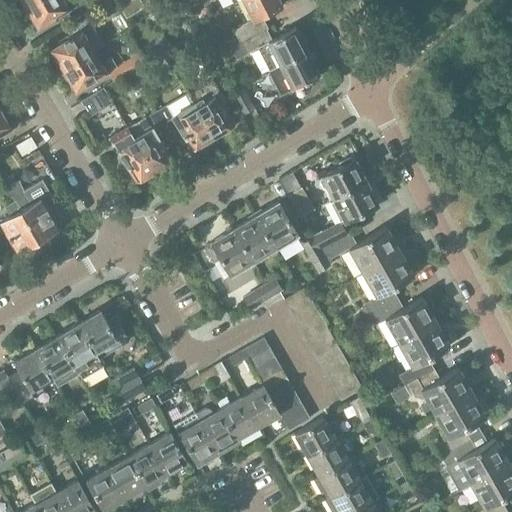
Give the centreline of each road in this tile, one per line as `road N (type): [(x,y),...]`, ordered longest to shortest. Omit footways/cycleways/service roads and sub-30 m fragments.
road 1 (residential): [(511,366),(369,93)]
road 2 (residential): [(127,245),(369,93)]
road 3 (residential): [(127,245),(0,42)]
road 4 (residential): [(0,315),(127,245)]
road 5 (unclassified): [(369,93),(471,0)]
